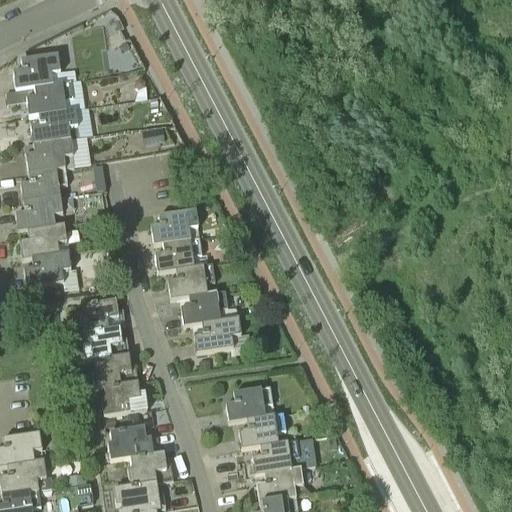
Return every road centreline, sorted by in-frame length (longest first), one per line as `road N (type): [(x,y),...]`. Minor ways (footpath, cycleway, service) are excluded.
road 1 (tertiary): [(424,511),(156,0)]
road 2 (residential): [(208,511),(133,296),(108,167)]
